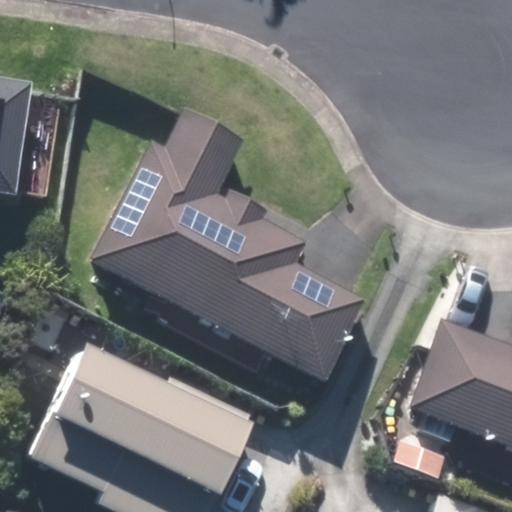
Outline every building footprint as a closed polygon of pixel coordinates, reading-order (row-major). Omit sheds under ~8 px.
[(0,196),(9,198),(27,86),(0,81),(0,196)] [(147,146),(84,262),(315,385),(359,303),(288,264),(298,245),(256,223),(262,214),(228,196),(223,205),(209,198),(239,142),(181,111),(159,152),(147,146)] [(511,354),(510,359),(435,328),(403,407),(511,451),(511,354)] [(89,508),(97,511),(202,511),(248,423),(166,381),(174,367),(118,339),(111,353),(90,343),(29,462),(95,496),(89,508)] [(467,511),(433,499),(427,511),(467,511)]
